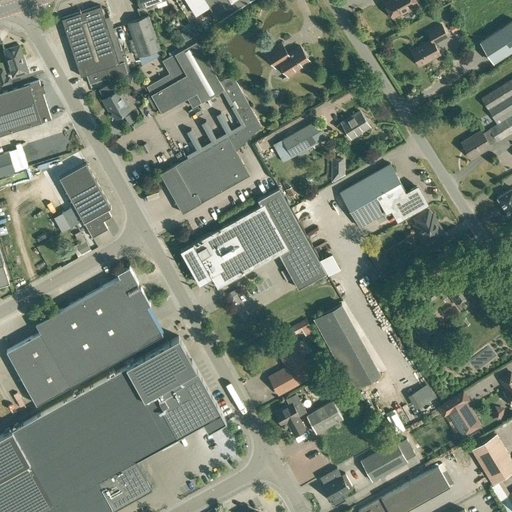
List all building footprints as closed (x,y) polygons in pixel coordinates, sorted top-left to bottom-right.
[(137,0),(140,8),(162,0),(137,0)] [(186,0),(196,15),(209,6),(218,21),(251,0),(186,0)] [(393,17),(417,3),(415,0),(387,0),(389,3),(386,4),(393,17)] [(118,73),(115,64),(119,63),(100,5),(62,18),(81,76),(86,74),(89,84),(109,77),(109,76),(118,73)] [(139,56),(160,49),(148,15),(127,22),(139,56)] [(511,20),(480,42),(493,61),(511,48),(511,20)] [(419,65),(440,53),(434,42),(447,35),(442,24),(427,32),(431,39),(411,50),(419,65)] [(185,31),(181,33),(185,40),(189,38),(185,31)] [(155,108),(158,106),(161,112),(196,92),(201,101),(224,88),(197,40),(162,60),(169,73),(146,86),(151,94),(148,95),(148,97),(153,107),(155,108)] [(288,53),(285,48),(282,43),(266,53),(275,67),(280,64),(288,76),(311,62),(300,46),(288,53)] [(13,77),(28,72),(19,45),(4,50),(13,77)] [(9,76),(5,77),(2,69),(0,69),(0,80),(1,84),(11,81),(9,76)] [(225,88),(224,88),(245,124),(160,172),(183,212),(250,174),(236,150),(261,125),(248,101),(248,100),(248,98),(248,97),(247,96),(246,95),(245,95),(244,95),(233,76),(220,79),(225,88)] [(481,130),(461,141),(471,157),(491,145),(490,144),(497,139),(498,141),(511,131),(511,78),(481,97),(498,123),(483,132),(481,130)] [(41,85),(39,80),(0,92),(0,135),(51,119),(43,93),(44,92),(45,91),(43,85),(41,85)] [(130,109),(119,89),(102,99),(108,110),(110,108),(115,117),(130,109)] [(351,138),(370,126),(360,110),(341,122),(351,138)] [(130,113),(125,116),(129,124),(135,121),(130,113)] [(287,159),(292,157),(328,136),(318,118),(282,139),(273,144),(283,162),(287,159)] [(0,175),(16,171),(9,150),(0,153),(0,175)] [(334,157),(334,159),(333,159),(332,180),(344,173),(344,159),(343,159),(343,157),(334,157)] [(86,162),(59,176),(84,220),(107,208),(111,206),(111,205),(110,206),(86,162)] [(390,163),(340,191),(360,226),(390,209),(395,219),(407,212),(425,202),(417,187),(415,183),(405,189),(390,163)] [(184,247),(180,249),(200,284),(212,277),(217,287),(279,252),(284,261),(298,287),(326,272),(320,260),(313,248),(279,187),(258,199),(261,204),(193,242),(184,247)] [(511,187),(497,197),(510,218),(511,217),(511,187)] [(83,220),(93,237),(108,228),(104,220),(112,216),(107,208),(84,220),(83,220)] [(431,215),(428,210),(415,217),(418,222),(414,224),(418,231),(420,231),(423,236),(421,236),(425,244),(443,233),(432,214),(431,215)] [(381,251),(376,242),(365,248),(378,271),(391,264),(383,250),(381,251)] [(0,285),(10,283),(3,263),(4,263),(0,252),(0,285)] [(140,287),(137,283),(138,282),(129,265),(117,272),(120,276),(36,323),(40,331),(7,350),(36,404),(162,333),(155,320),(158,319),(149,304),(150,304),(141,286),(140,287)] [(415,292),(425,286),(418,276),(408,282),(415,292)] [(456,304),(471,293),(459,277),(444,288),(456,304)] [(431,302),(441,294),(435,287),(425,294),(431,302)] [(313,331),(306,318),(289,327),(294,335),(302,330),(305,335),(313,331)] [(428,318),(421,324),(428,334),(436,329),(428,318)] [(279,393),(314,374),(297,343),(279,352),(286,366),(269,376),(279,393)] [(12,428),(0,434),(0,511),(101,511),(113,506),(114,508),(152,487),(136,458),(177,436),(135,360),(12,428)] [(511,373),(511,372),(500,378),(507,389),(504,391),(511,403),(511,373)] [(448,413),(462,437),(481,425),(467,401),(470,399),(464,389),(438,405),(444,416),(448,413)] [(316,432),(343,417),(333,400),(306,415),(316,432)] [(292,402),(275,412),(282,424),(287,421),(294,434),(305,428),(298,415),(299,414),(292,402)] [(501,420),(504,407),(495,405),(492,418),(501,420)] [(493,483),(511,470),(511,458),(496,434),(472,449),(493,483)] [(361,459),(373,480),(408,461),(406,458),(415,453),(406,437),(397,442),(396,440),(361,459)] [(402,511),(450,485),(438,464),(359,509),(360,511),(402,511)] [(336,467),(319,476),(324,484),(323,485),(330,499),(331,499),(342,493),(353,486),(345,472),(341,475),(336,467)] [(511,511),(511,493),(511,494),(502,479),(492,485),(508,511),(511,511)]
